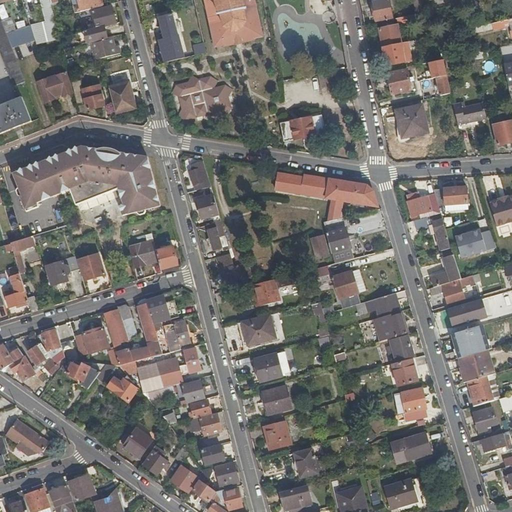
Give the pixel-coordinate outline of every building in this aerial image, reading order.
[(31,27),(35,40),(37,46),(60,40),(55,19),(51,5),(49,0),(39,0),(46,23),(31,27)] [(76,14),(103,7),(101,0),(49,0),(51,5),(57,3),(55,0),(78,0),(80,6),(75,8),(76,14)] [(254,40),(263,38),(254,0),(204,0),(215,48),(224,46),(224,47),(254,41),(254,40)] [(392,18),(388,0),(383,0),(372,3),(376,22),(392,18)] [(436,10),(433,0),(417,0),(412,1),(415,14),(436,10)] [(22,6),(14,8),(18,23),(26,21),(22,6)] [(92,48),(98,47),(114,43),(113,38),(107,39),(105,27),(117,24),(112,7),(93,12),(96,24),(88,25),(88,28),(92,27),(92,31),(95,30),(97,41),(91,43),(92,48)] [(178,35),(172,14),(158,18),(163,40),(178,35)] [(0,52),(13,87),(25,82),(11,48),(6,34),(0,18),(0,52)] [(14,31),(9,19),(2,22),(6,34),(14,31)] [(504,26),(504,21),(487,25),(489,32),(493,31),(494,32),(505,29),(504,26)] [(379,30),(383,48),(401,44),(398,25),(394,26),(393,24),(389,24),(390,27),(387,27),(379,30)] [(482,26),(470,28),(472,35),(483,33),(482,26)] [(6,34),(11,48),(35,40),(31,27),(6,34)] [(184,58),(178,35),(163,40),(159,41),(165,63),(184,58)] [(37,46),(39,55),(62,49),(60,40),(37,46)] [(401,44),(383,48),(387,66),(406,62),(403,50),(418,47),(417,40),(401,44)] [(98,47),(102,59),(121,54),(119,47),(115,48),(114,43),(98,47)] [(194,45),(196,56),(208,54),(206,43),(194,45)] [(96,61),(102,59),(98,47),(92,48),(96,61)] [(483,51),(473,53),(474,58),(475,60),(495,56),(494,51),(484,53),(483,51)] [(473,53),(443,60),(445,67),(450,66),(450,64),(474,58),(473,53)] [(436,78),(440,96),(450,94),(443,61),(429,63),(432,79),(436,78)] [(412,91),(407,70),(388,74),(392,96),(412,91)] [(340,85),(337,71),(318,75),(320,89),(340,85)] [(66,74),(48,80),(53,97),(62,95),(63,97),(72,94),(66,74)] [(229,97),(227,86),(214,89),(211,77),(199,80),(188,84),(176,87),(179,99),(182,110),(185,121),(186,121),(197,118),(209,115),(221,112),(232,109),(229,97)] [(44,103),(54,100),(53,97),(48,80),(38,83),(44,103)] [(71,83),(77,105),(86,103),(88,111),(105,106),(99,87),(83,91),(81,81),(71,83)] [(109,89),(116,113),(135,108),(129,84),(109,89)] [(0,134),(32,122),(22,98),(0,106),(0,134)] [(453,106),(458,126),(487,119),(484,104),(465,108),(464,103),(453,106)] [(428,133),(422,106),(396,111),(402,139),(428,133)] [(289,141),(325,133),(321,115),(286,123),(289,141)] [(511,142),(511,121),(493,126),(497,146),(511,142)] [(284,142),(289,141),(286,123),(280,124),(284,142)] [(124,216),(161,206),(148,157),(122,153),(119,152),(115,150),(110,148),(105,148),(102,148),(98,149),(85,147),(15,175),(23,196),(21,196),(26,210),(39,205),(38,203),(71,190),(77,206),(118,189),(124,204),(120,206),(124,216)] [(196,192),(211,188),(203,163),(191,167),(193,172),(190,173),(196,192)] [(329,222),(337,220),(340,205),(343,205),(343,202),(378,208),(373,192),(368,187),(333,181),(305,176),(304,179),(278,175),(276,191),(332,200),(329,222)] [(466,188),(434,190),(434,191),(438,204),(439,206),(444,206),(445,212),(467,210),(466,188)] [(438,204),(434,191),(427,194),(428,197),(430,207),(438,204)] [(219,215),(214,197),(197,202),(202,220),(219,215)] [(430,207),(428,197),(407,203),(411,218),(432,213),(430,207)] [(497,202),(489,204),(495,227),(511,221),(511,197),(507,199),(497,202)] [(441,215),(414,222),(417,231),(429,227),(428,221),(433,220),(440,250),(450,247),(441,215)] [(346,229),(344,219),(337,220),(329,222),(324,224),(332,254),(351,249),(346,229)] [(221,223),(206,227),(214,250),(227,246),(221,223)] [(480,229),(455,236),(461,258),(486,250),(480,229)] [(33,237),(23,240),(11,244),(20,275),(26,273),(19,252),(36,246),(33,237)] [(328,257),(323,237),(311,240),(317,260),(328,257)] [(153,241),(129,247),(134,269),(141,267),(159,263),(153,241)] [(173,247),(156,252),(161,270),(178,265),(173,247)] [(430,279),(433,288),(460,280),(451,249),(441,252),(443,259),(442,259),(447,274),(430,279)] [(233,266),(230,254),(216,258),(220,270),(233,266)] [(105,275),(98,255),(78,261),(84,282),(105,275)] [(80,270),(76,257),(62,261),(62,263),(46,268),(52,287),(68,282),(66,276),(69,276),(70,273),(80,270)] [(233,267),(237,280),(250,276),(247,264),(233,267)] [(236,289),(239,289),(237,280),(233,267),(233,266),(220,270),(223,283),(224,283),(226,289),(227,289),(228,292),(236,289)] [(138,281),(144,279),(141,267),(134,269),(138,281)] [(327,267),(312,271),(314,279),(329,275),(327,267)] [(502,278),(506,289),(511,288),(510,285),(511,284),(511,267),(506,269),(508,276),(502,278)] [(351,272),(357,294),(365,291),(358,270),(351,272)] [(357,305),(360,304),(356,294),(357,294),(351,272),(332,278),(342,310),(357,305)] [(27,299),(20,275),(12,278),(17,295),(6,298),(9,309),(28,303),(27,299)] [(433,288),(430,289),(432,296),(444,292),(448,305),(463,300),(459,287),(480,281),(478,275),(460,280),(433,288)] [(287,276),(277,279),(273,280),(273,281),(254,286),(256,295),(259,307),(279,302),(274,285),(289,281),(287,276)] [(282,288),(284,295),(297,292),(296,285),(282,288)] [(238,298),(236,289),(228,292),(224,293),(226,301),(238,298)] [(400,310),(395,294),(360,304),(357,305),(360,316),(377,311),(379,316),(400,310)] [(28,303),(31,311),(37,309),(34,297),(27,299),(28,303)] [(163,323),(171,321),(163,297),(146,302),(154,325),(163,323)] [(146,302),(145,300),(140,302),(137,305),(149,347),(132,351),(131,349),(122,352),(120,344),(127,342),(126,338),(121,321),(133,317),(130,307),(126,306),(117,308),(118,311),(103,316),(114,350),(119,367),(127,364),(163,355),(154,325),(146,302)] [(479,301),(472,303),(475,313),(482,311),(479,301)] [(322,329),(327,328),(324,315),(322,310),(320,303),(311,305),(315,317),(318,316),(322,329)] [(468,303),(448,310),(454,329),(464,326),(461,314),(471,312),(468,303)] [(324,315),(333,312),(332,307),(322,310),(324,315)] [(383,342),(407,334),(401,315),(397,316),(396,314),(376,319),(383,342)] [(121,321),(126,338),(138,334),(133,317),(121,321)] [(242,323),(247,346),(268,341),(262,318),(242,323)] [(173,352),(191,348),(184,322),(167,327),(173,352)] [(163,355),(171,352),(163,323),(154,325),(163,355)] [(242,323),(237,324),(243,347),(247,346),(242,323)] [(452,335),(459,359),(489,350),(482,326),(452,335)] [(329,335),(328,333),(327,328),(322,329),(318,330),(320,338),(329,335)] [(103,329),(75,337),(82,362),(91,359),(89,355),(109,349),(103,329)] [(57,332),(57,331),(36,337),(39,342),(41,344),(47,352),(61,348),(57,332)] [(36,337),(34,335),(29,339),(34,346),(39,342),(36,337)] [(415,359),(410,343),(408,337),(391,342),(397,364),(412,360),(415,359)] [(47,352),(41,344),(28,353),(29,355),(27,357),(28,359),(30,358),(36,366),(50,356),(47,352)] [(24,358),(17,347),(7,353),(3,347),(0,348),(0,365),(3,370),(10,366),(24,358)] [(119,367),(114,350),(108,352),(110,359),(112,358),(114,366),(119,367)] [(201,371),(196,350),(184,353),(190,374),(201,371)] [(459,359),(462,368),(489,360),(491,359),(489,350),(459,359)] [(58,363),(64,358),(62,351),(52,359),(51,360),(51,361),(44,367),(51,375),(59,368),(57,367),(59,365),(58,363)] [(347,359),(345,353),(334,356),(336,362),(347,359)] [(282,377),(276,355),(254,360),(260,382),(282,377)] [(50,356),(36,366),(39,370),(44,367),(51,361),(51,360),(52,359),(50,356)] [(24,358),(10,366),(14,373),(17,372),(23,382),(35,374),(24,358)] [(173,386),(182,384),(176,360),(137,370),(143,394),(173,386)] [(254,360),(251,361),(257,383),(260,382),(254,360)] [(418,381),(412,360),(397,364),(391,365),(397,387),(418,381)] [(462,368),(466,383),(494,374),(489,360),(462,368)] [(99,376),(106,366),(82,363),(75,362),(73,365),(72,365),(67,375),(68,376),(84,383),(82,387),(88,391),(99,376)] [(131,375),(127,364),(119,367),(121,369),(127,376),(131,375)] [(119,367),(114,366),(106,366),(99,376),(103,379),(109,371),(118,372),(121,369),(119,367)] [(78,388),(86,393),(88,391),(82,387),(84,383),(68,376),(67,378),(78,383),(78,388)] [(129,403),(138,389),(133,386),(134,384),(127,376),(121,384),(114,379),(108,388),(129,403)] [(475,406),(493,401),(486,377),(467,383),(475,406)] [(202,388),(200,383),(183,387),(187,403),(204,398),(203,393),(206,392),(205,387),(202,388)] [(146,398),(149,403),(175,396),(173,386),(143,394),(142,394),(146,398)] [(292,410),(286,387),(263,393),(263,392),(262,392),(268,417),(270,416),(269,416),(292,410)] [(428,417),(422,389),(394,395),(399,415),(403,414),(405,422),(428,417)] [(259,393),(265,418),(268,417),(262,392),(259,393)] [(511,395),(499,399),(503,411),(511,408),(511,395)] [(193,412),(194,417),(194,418),(211,414),(208,401),(191,405),(193,412)] [(350,417),(346,402),(346,401),(341,402),(345,418),(350,417)] [(496,424),(492,409),(473,414),(479,433),(487,430),(486,427),(496,424)] [(169,425),(177,424),(172,414),(162,418),(169,425)] [(222,432),(217,415),(200,420),(205,437),(209,435),(218,433),(222,432)] [(345,418),(349,435),(354,434),(350,417),(345,418)] [(49,444),(17,420),(6,436),(18,445),(15,448),(28,458),(43,453),(49,444)] [(291,445),(285,422),(264,427),(269,450),(291,445)] [(173,431),(169,426),(165,432),(170,436),(173,431)] [(139,459),(152,441),(136,429),(123,447),(139,459)] [(511,442),(509,432),(503,433),(503,435),(482,441),(485,451),(506,445),(508,450),(511,448),(511,442)] [(431,454),(426,434),(391,444),(394,456),(407,452),(409,460),(431,454)] [(189,453),(202,450),(200,443),(187,446),(189,453)] [(188,454),(188,453),(184,447),(176,459),(182,464),(188,454)] [(224,461),(220,447),(202,451),(206,466),(224,461)] [(165,455),(156,449),(143,466),(159,478),(167,467),(168,469),(170,466),(162,460),(165,455)] [(300,478),(318,474),(312,449),(294,454),(300,478)] [(511,456),(503,460),(505,468),(511,465),(511,456)] [(238,483),(233,463),(214,467),(220,488),(238,483)] [(511,465),(505,468),(503,468),(509,490),(511,488),(511,465)] [(188,493),(189,492),(198,478),(181,466),(171,481),(188,493)] [(212,478),(206,470),(200,471),(202,473),(207,481),(212,478)] [(76,481),(69,483),(75,503),(97,496),(91,476),(84,479),(76,481)] [(417,501),(411,480),(384,489),(390,509),(417,501)] [(208,504),(215,493),(215,492),(207,487),(209,485),(207,483),(205,485),(199,482),(193,490),(202,497),(201,499),(208,504)] [(74,511),(66,487),(49,493),(55,511),(74,511)] [(290,510),(290,511),(306,511),(305,506),(312,505),(307,487),(281,494),(285,511),(284,511),(285,511),(286,511),(290,510)] [(367,511),(361,487),(336,495),(341,511),(367,511)] [(31,511),(37,511),(50,508),(44,490),(26,496),(31,511)] [(123,511),(116,490),(109,499),(97,503),(99,511),(123,511)] [(224,493),(223,491),(216,493),(221,499),(225,498),(229,511),(242,508),(237,490),(224,493)] [(378,492),(372,494),(376,506),(382,504),(378,492)] [(227,511),(228,511),(216,494),(211,502),(214,504),(207,511),(227,511)] [(28,511),(25,501),(7,507),(8,511),(28,511)]
